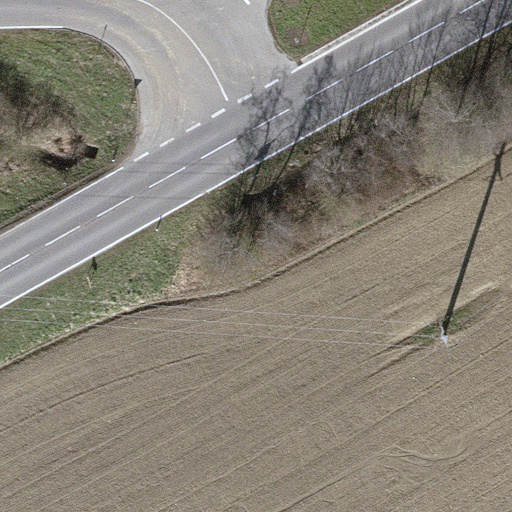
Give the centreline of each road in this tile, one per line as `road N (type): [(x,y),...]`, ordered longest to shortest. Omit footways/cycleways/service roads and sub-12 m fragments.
road 1 (secondary): [(243,137),(485,0)]
road 2 (secondary): [(0,272),(243,137)]
road 3 (secondary): [(144,0),(205,53),(243,137)]
